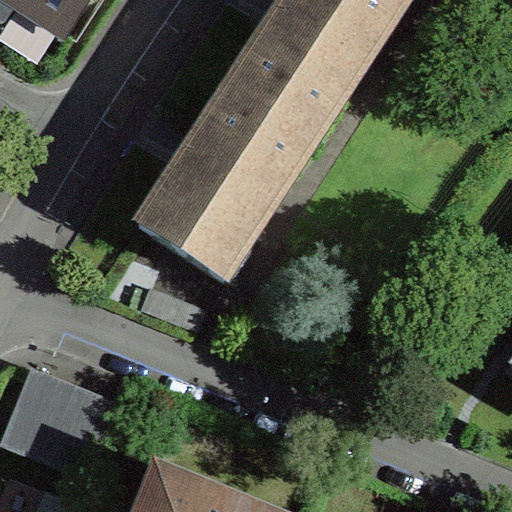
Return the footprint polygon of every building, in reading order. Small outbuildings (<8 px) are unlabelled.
[(11,0),(11,1),(65,36),(88,0),(11,0)] [(245,251),(408,1),(408,0),(288,0),(272,25),(256,50),(266,56),(242,93),(218,129),(208,122),(181,164),(139,228),(223,283),(218,274),(237,245),(245,251)] [(33,375),(14,421),(94,453),(112,407),(58,385),(33,375)] [(236,511),(233,511),(237,501),(228,497),(224,507),(184,490),(181,499),(148,486),(137,511),(236,511)] [(85,511),(86,510),(49,495),(41,511),(85,511)]
